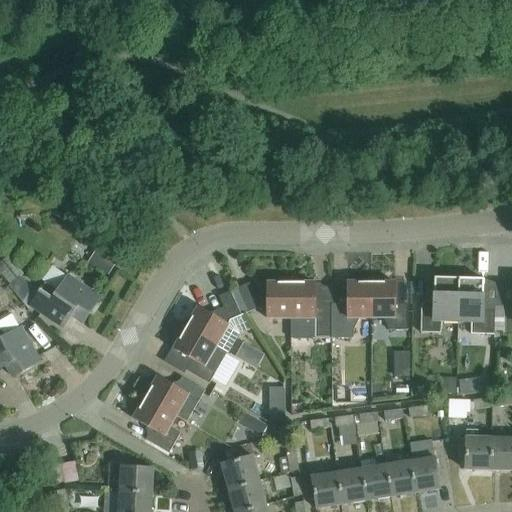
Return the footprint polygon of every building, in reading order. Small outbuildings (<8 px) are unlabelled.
[(99,300),(66,278),(56,293),(44,285),(29,307),(63,329),(71,317),(82,325),(99,300)] [(266,320),(290,320),(291,280),(286,281),(282,281),(279,282),(276,283),(276,285),(266,285),(266,320)] [(295,281),(291,280),(290,320),(293,320),(293,340),(331,340),(331,306),(315,306),(315,285),(305,285),(305,283),(302,282),(299,281),(295,281)] [(360,320),(371,320),(371,280),(367,280),(363,281),(359,282),(356,282),(356,285),(347,285),(347,306),(331,306),(331,340),(353,340),(353,332),(360,320)] [(371,280),(371,320),(383,320),(389,332),(407,332),(407,306),(395,306),(395,284),(385,284),(385,282),(381,281),(377,281),(374,280),(371,280)] [(458,323),(459,280),(434,280),(433,307),(421,307),(420,335),(440,335),(442,323),(458,323)] [(483,281),(459,280),(458,323),(482,324),(482,336),(494,337),(495,309),(483,308),(483,281)] [(216,348),(228,327),(197,309),(192,318),(190,317),(188,319),(185,322),(183,325),(181,328),(216,348)] [(511,309),(504,309),(503,337),(511,337),(511,309)] [(208,385),(226,354),(216,348),(181,328),(180,330),(179,332),(178,335),(177,339),(176,342),(178,343),(173,351),(191,362),(185,372),(208,385)] [(0,370),(6,367),(13,379),(39,364),(19,330),(3,339),(0,332),(0,370)] [(141,398),(175,418),(181,407),(195,408),(204,392),(181,379),(175,390),(157,379),(152,387),(150,386),(147,389),(145,392),(143,394),(141,398)] [(398,389),(400,400),(416,398),(414,387),(398,389)] [(289,423),(290,390),(275,390),(274,422),(289,423)] [(511,406),(511,397),(497,399),(498,408),(511,406)] [(169,428),(175,418),(141,398),(139,402),(138,404),(137,407),(136,410),(136,411),(137,412),(133,421),(151,431),(145,442),(168,455),(180,435),(169,428)] [(492,409),(491,400),(473,402),(474,411),(492,409)] [(455,406),(455,429),(472,429),(472,406),(455,406)] [(428,417),(426,408),(409,410),(410,419),(428,417)] [(403,420),(402,411),(384,413),(385,422),(403,420)] [(378,423),(377,414),(359,416),(360,425),(378,423)] [(354,427),(353,417),(335,419),(336,428),(354,427)] [(329,429),(328,420),(310,422),(311,432),(329,429)] [(249,433),(268,437),(271,425),(251,421),(249,433)] [(490,472),(491,440),(477,440),(477,432),(466,431),(465,472),(490,472)] [(490,472),(511,472),(511,440),(491,440),(490,472)] [(410,463),(415,495),(439,492),(436,472),(449,470),(445,445),(432,447),(434,460),(410,463)] [(287,455),(289,473),(297,472),(295,454),(287,455)] [(222,466),(228,490),(259,482),(252,458),(222,466)] [(80,483),(77,463),(52,467),(55,485),(65,484),(66,485),(80,483)] [(390,499),(415,495),(410,463),(385,467),(390,499)] [(360,471),(365,503),(390,499),(385,467),(360,471)] [(120,469),(119,494),(151,496),(152,470),(120,469)] [(336,475),(341,507),(365,503),(360,471),(336,475)] [(341,507),(336,475),(311,478),(316,511),(341,507)] [(291,480),(293,498),(301,497),(298,479),(291,480)] [(244,511),(266,506),(259,482),(228,490),(234,511),(244,511)] [(69,509),(65,491),(57,492),(60,510),(69,509)] [(119,494),(117,511),(149,511),(151,496),(119,494)] [(304,511),(303,503),(295,504),(295,511),(304,511)]
